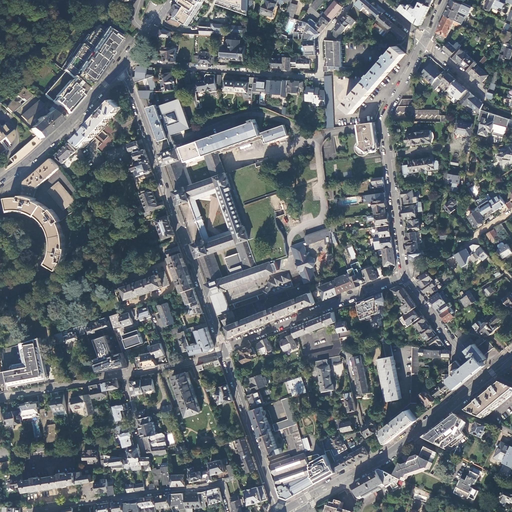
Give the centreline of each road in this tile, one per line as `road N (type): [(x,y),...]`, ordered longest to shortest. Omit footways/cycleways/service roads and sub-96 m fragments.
road 1 (secondary): [(222,352),(120,67)]
road 2 (unknown): [(151,153),(257,115),(284,122),(318,155),(323,200),(320,217),(290,235)]
road 3 (residential): [(354,0),(320,40),(321,76),(127,59)]
road 4 (unclassified): [(404,277),(380,120),(420,36)]
road 5 (residential): [(222,352),(0,397)]
road 6 (residential): [(28,511),(221,484),(229,511)]
road 7 (residential): [(222,352),(404,277)]
road 8 (secondary): [(280,511),(222,352)]
road 9 (secondary): [(120,67),(0,182)]
road 10 (primary): [(485,378),(375,461)]
